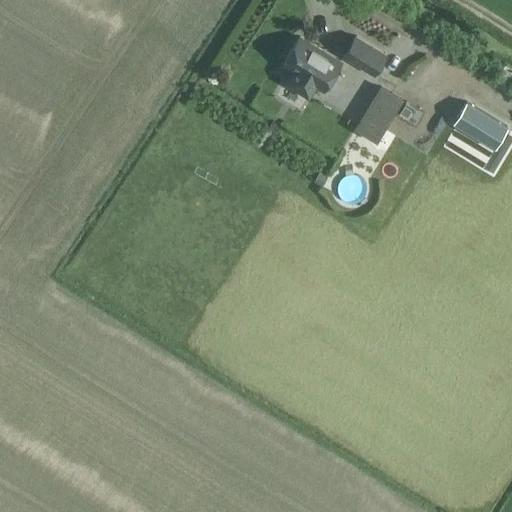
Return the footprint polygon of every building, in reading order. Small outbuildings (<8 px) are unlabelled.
[(385,53),(355,33),(342,54),(373,73),(385,53)] [(324,89),(342,59),(299,34),(285,56),(292,61),(280,81),(308,98),(316,84),(324,89)] [(375,141),(402,97),(379,83),(353,127),(375,141)] [(467,101),(454,123),(494,148),(507,126),(467,101)] [(446,185),(468,193),(471,185),(465,182),(473,163),(458,157),(446,185)] [(326,176),(318,171),(313,180),(321,185),(326,176)]
